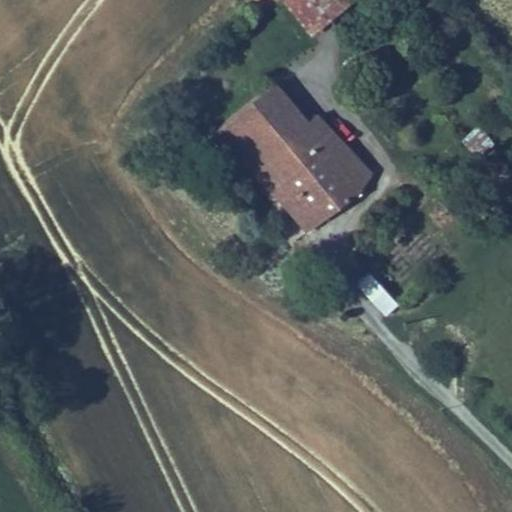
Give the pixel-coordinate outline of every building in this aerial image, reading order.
[(342,0),(289,0),(318,35),(350,10),(342,0)] [(241,147),(295,103),(278,83),(224,126),(241,147)] [(314,231),(365,191),(322,136),(312,124),(295,103),(241,147),(314,231)] [(324,114),(312,124),(322,136),(334,127),(324,114)] [(487,127),(472,140),(489,159),(504,146),(487,127)] [(511,159),(507,153),(493,165),(511,186),(511,159)] [(376,284),(366,293),(384,312),(394,303),(376,284)]
